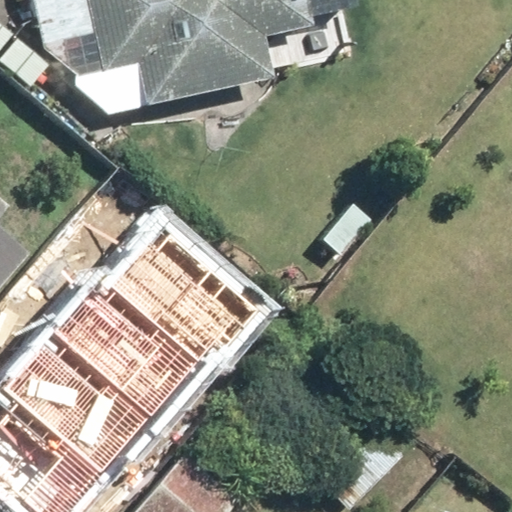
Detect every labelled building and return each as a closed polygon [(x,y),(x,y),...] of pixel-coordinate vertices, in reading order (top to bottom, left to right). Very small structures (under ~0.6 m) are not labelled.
[(268,79),(259,32),(340,17),(337,0),(28,0),(43,74),(65,70),(74,116),(268,79)] [(0,192),(0,280),(27,250),(5,231),(22,211),(0,192)] [(249,311),(121,209),(18,341),(128,427),(189,350),(207,364),(249,311)] [(352,508),(407,442),(354,398),(299,464),(352,508)] [(0,411),(0,459),(24,434),(0,411)] [(179,457),(134,511),(217,511),(229,498),(179,457)]
